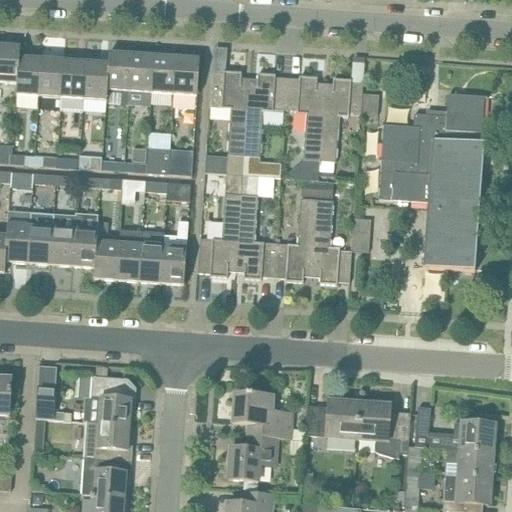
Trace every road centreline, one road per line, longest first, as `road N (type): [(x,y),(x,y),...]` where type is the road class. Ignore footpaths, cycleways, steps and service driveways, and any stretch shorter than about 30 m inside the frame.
road 1 (residential): [(511,368),(178,345)]
road 2 (residential): [(511,32),(205,10)]
road 3 (residential): [(178,345),(0,332)]
road 4 (residential): [(167,511),(178,345)]
road 5 (residential): [(205,10),(54,0)]
